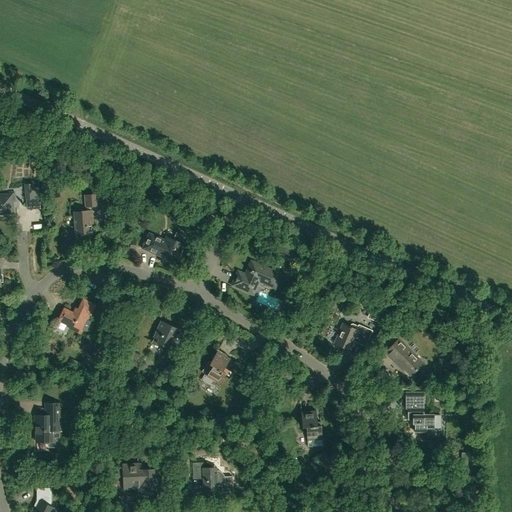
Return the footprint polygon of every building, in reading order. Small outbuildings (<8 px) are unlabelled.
[(141,175),(133,174),(132,181),(140,182),(141,175)] [(26,199),(34,198),(33,183),(25,184),(26,199)] [(0,217),(3,217),(2,214),(13,214),(12,202),(15,202),(14,193),(10,193),(10,196),(0,196),(0,217)] [(76,234),(91,233),(90,220),(92,220),(91,207),(98,206),(97,194),(85,195),(86,211),(74,212),(76,234)] [(184,244),(187,238),(176,233),(173,239),(166,236),(164,243),(148,236),(142,248),(159,255),(160,253),(177,261),(185,244),(184,244)] [(282,243),(278,251),(294,258),(298,250),(282,243)] [(275,287),(280,274),(251,262),(244,278),(237,275),(232,285),(253,294),(259,281),(275,287)] [(90,313),(94,305),(83,300),(76,315),(65,309),(60,319),(71,325),(70,327),(79,332),(89,313),(90,313)] [(376,322),(380,313),(371,309),(367,318),(376,322)] [(427,314),(425,319),(431,322),(433,316),(427,314)] [(170,361),(177,346),(181,336),(174,333),(177,328),(161,321),(152,341),(167,348),(162,358),(170,361)] [(358,326),(353,323),(351,324),(350,327),(343,324),(335,343),(350,350),(353,341),(365,347),(373,331),(359,324),(358,326)] [(412,355),(407,349),(408,348),(397,337),(402,332),(398,327),(383,342),(398,357),(394,361),(399,367),(401,366),(411,375),(423,363),(414,354),(412,355)] [(229,375),(231,371),(225,367),(230,358),(218,350),(209,364),(212,366),(207,375),(220,383),(225,373),(229,375)] [(73,368),(76,361),(71,359),(68,365),(73,368)] [(172,378),(170,366),(164,367),(166,379),(172,378)] [(434,415),(424,415),(424,393),(406,393),(406,409),(408,409),(407,420),(414,420),(414,432),(426,432),(426,428),(434,429),(440,429),(440,415),(434,415)] [(60,430),(59,403),(45,403),(45,415),(35,415),(35,425),(36,425),(36,441),(52,441),(52,430),(60,430)] [(317,421),(316,410),(301,412),(302,428),(306,427),(308,447),(323,446),(321,421),(317,421)] [(217,479),(217,470),(207,462),(192,463),(193,477),(203,476),(203,489),(218,488),(217,484),(222,484),(222,492),(233,491),(232,476),(224,476),(224,478),(217,479)] [(159,491),(159,484),(158,469),(145,470),(144,467),(140,463),(138,464),(138,463),(122,464),(124,489),(139,488),(139,492),(154,491),(159,491)] [(277,483),(278,503),(285,502),(284,483),(277,483)] [(51,511),(54,508),(49,506),(51,502),(51,488),(37,488),(37,500),(35,504),(37,505),(33,511),(51,511)]
